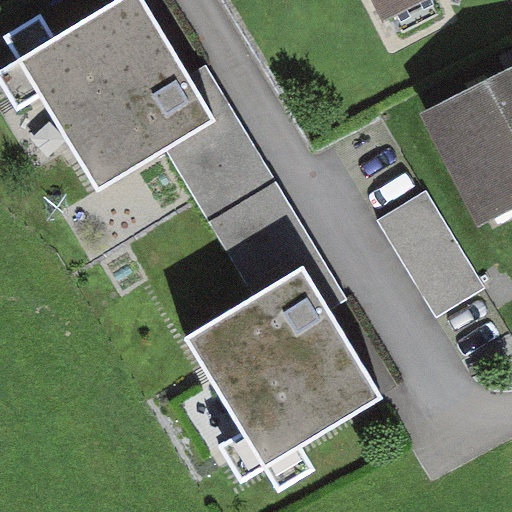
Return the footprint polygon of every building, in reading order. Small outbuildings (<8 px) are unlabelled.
[(136,0),(131,0),(26,63),(98,182),(207,117),(136,0)] [(385,0),(389,8),(405,0),(385,0)] [(511,77),(435,117),(484,212),(511,198),(511,77)] [(425,199),(384,224),(439,312),(479,287),(425,199)] [(302,278),(194,343),(265,460),(373,395),(302,278)]
